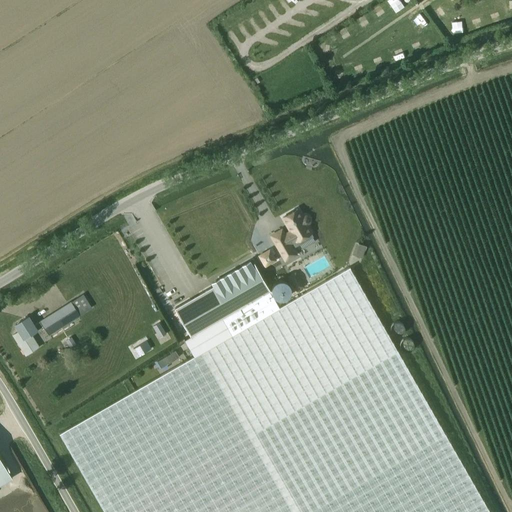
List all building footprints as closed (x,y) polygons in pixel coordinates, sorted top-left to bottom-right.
[(472,18),(471,27),(482,27),(482,19),(472,18)] [(282,230),(271,235),(285,260),(296,254),(290,244),(311,233),(306,225),(308,223),(309,221),(309,219),(308,217),(306,216),(304,216),(302,217),(298,209),(283,218),(291,231),(284,234),(282,230)] [(149,243),(138,221),(131,225),(132,227),(124,230),(127,236),(134,232),(141,247),(149,243)] [(362,258),(366,246),(356,242),(352,254),(362,258)] [(200,352),(59,433),(104,511),(489,511),(445,434),(349,267),(280,306),(275,298),(278,299),(280,299),(283,299),(285,298),(287,297),(289,295),(290,293),(291,290),(291,287),(290,285),(288,283),(286,281),(284,280),(281,279),(279,279),(276,280),(274,282),(272,284),(271,287),(271,289),(271,290),(269,291),(254,263),(252,264),(250,261),(242,265),(244,268),(238,272),(237,273),(236,272),(235,270),(220,278),(221,281),(174,308),(200,352)] [(15,324),(24,338),(37,330),(43,326),(49,335),(80,315),(92,307),(83,293),(71,301),(40,320),(40,321),(34,325),(28,316),(15,324)] [(0,456),(0,484),(12,478),(0,456)]
